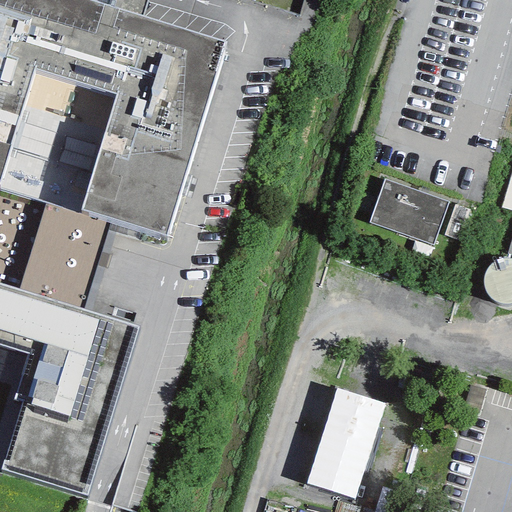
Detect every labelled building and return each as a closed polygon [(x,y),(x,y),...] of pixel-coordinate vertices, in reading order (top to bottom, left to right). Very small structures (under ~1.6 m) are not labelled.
[(86,0),(0,0),(0,284),(83,310),(111,219),(171,238),(225,44),(142,18),(86,0)] [(86,0),(142,18),(147,0),(86,0)] [(511,211),(511,169),(501,208),(511,211)] [(384,178),(369,222),(432,245),(448,201),(384,178)] [(83,310),(0,284),(0,344),(36,355),(1,472),(86,498),(138,327),(83,310)] [(117,501),(140,507),(154,455),(131,449),(117,501)]
